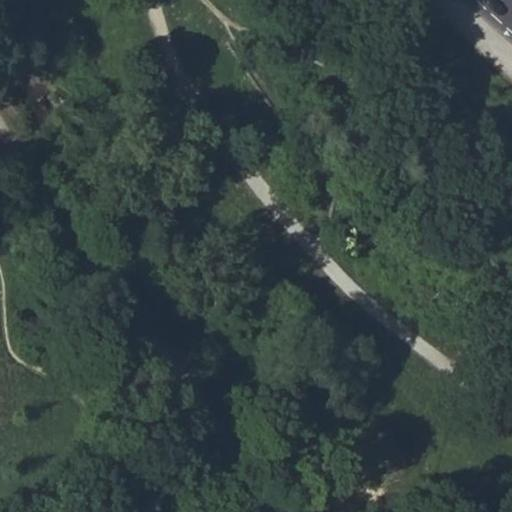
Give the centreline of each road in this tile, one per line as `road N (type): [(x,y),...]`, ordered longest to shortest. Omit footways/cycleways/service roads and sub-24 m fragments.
road 1 (track): [(206,0),(227,12),(247,56),(352,200)]
road 2 (track): [(352,200),(430,243),(511,332)]
